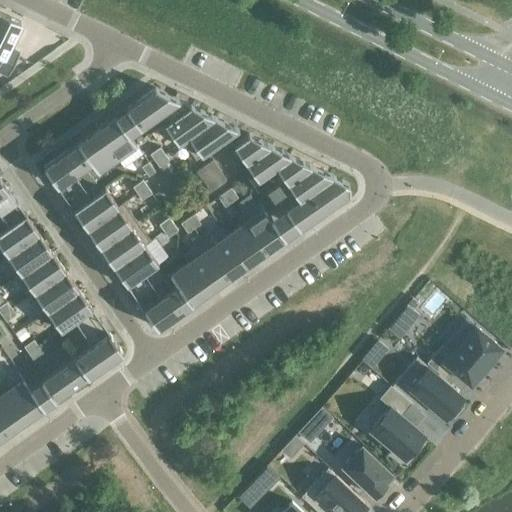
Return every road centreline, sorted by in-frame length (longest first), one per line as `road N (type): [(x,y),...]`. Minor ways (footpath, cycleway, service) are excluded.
road 1 (residential): [(155,360),(367,211),(374,178),(363,162),(130,51)]
road 2 (residential): [(0,145),(155,360)]
road 3 (secondary): [(288,0),(505,105)]
road 4 (residential): [(397,511),(511,387)]
road 5 (residential): [(0,145),(130,51)]
road 6 (secondary): [(511,68),(374,0)]
road 7 (residential): [(105,395),(188,511)]
road 8 (residential): [(0,470),(105,395)]
